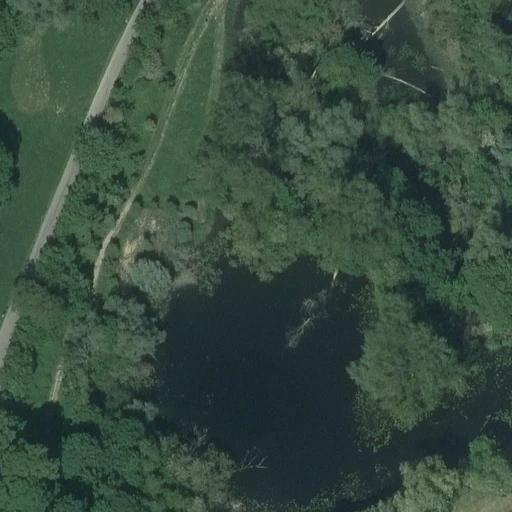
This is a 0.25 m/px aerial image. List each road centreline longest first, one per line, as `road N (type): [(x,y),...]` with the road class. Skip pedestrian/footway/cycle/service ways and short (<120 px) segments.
road 1 (track): [(0,491),(21,483),(103,253),(217,0)]
road 2 (unclassified): [(1,350),(87,129),(148,0)]
